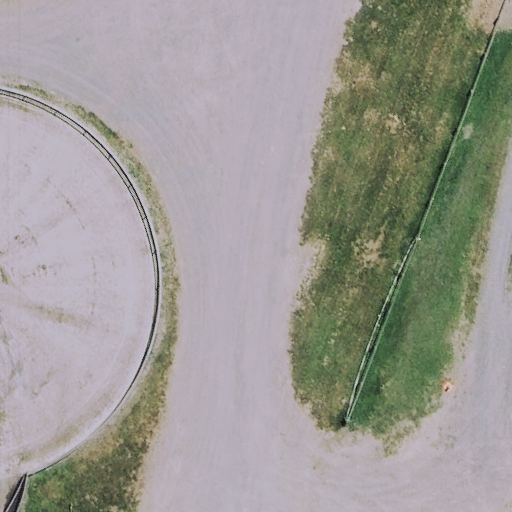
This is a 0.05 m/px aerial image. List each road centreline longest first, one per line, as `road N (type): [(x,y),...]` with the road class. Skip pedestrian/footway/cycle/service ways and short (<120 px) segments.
road 1 (unknown): [(293,0),(243,198),(208,511)]
road 2 (unknown): [(511,239),(493,350),(488,511)]
